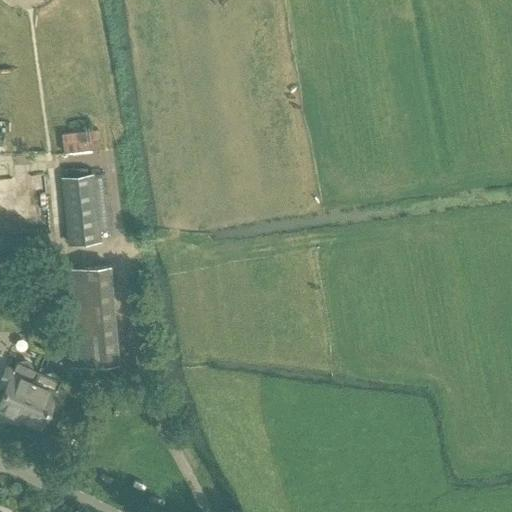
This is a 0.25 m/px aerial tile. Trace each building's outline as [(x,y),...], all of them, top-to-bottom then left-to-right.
[(93,173),(61,176),(61,177),(67,246),(101,242),(100,231),(111,230),(110,223),(104,174),(93,174),(93,173)] [(0,270),(41,276),(45,242),(0,234),(0,270)] [(70,366),(118,362),(110,266),(62,270),(70,366)] [(0,300),(20,300),(20,274),(0,274),(0,300)] [(52,296),(55,282),(36,278),(33,292),(52,296)] [(30,364),(27,361),(23,360),(19,362),(17,361),(12,370),(6,367),(0,380),(0,381),(6,384),(0,398),(0,407),(1,408),(3,412),(6,415),(10,415),(14,414),(19,416),(39,371),(32,368),(30,364)] [(49,372),(45,374),(39,371),(19,416),(22,418),(24,422),(28,424),(32,425),(36,424),(40,426),(50,404),(57,407),(63,393),(56,390),(61,380),(59,379),(57,375),(53,373),(49,372)]
